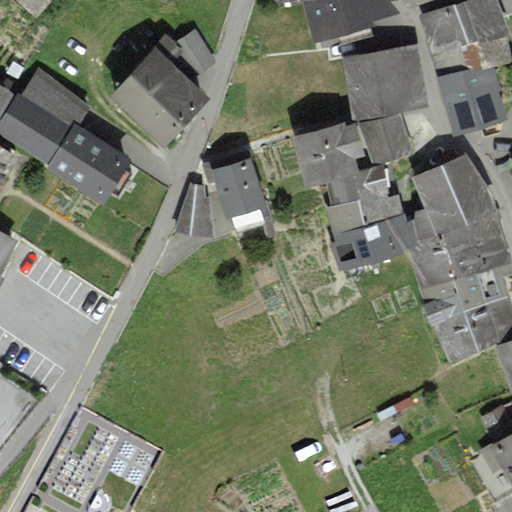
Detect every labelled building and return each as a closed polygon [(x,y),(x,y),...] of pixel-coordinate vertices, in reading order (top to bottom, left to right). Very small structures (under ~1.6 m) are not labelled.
[(21,0),(39,16),(53,0),(21,0)] [(271,0),(271,3),(301,0),(315,44),(324,40),(327,46),(399,15),(387,0),(271,0)] [(404,0),(411,9),(434,0),(404,0)] [(511,158),(511,159),(511,163),(511,104),(498,67),(511,63),(511,50),(508,37),(511,35),(511,30),(498,0),(471,0),(422,17),(435,49),(428,51),(457,136),(511,115),(511,158)] [(167,35),(116,93),(169,145),(216,97),(194,78),(216,64),(195,31),(177,43),(167,35)] [(421,290),(451,365),(511,336),(511,270),(500,209),(468,156),(414,177),(429,208),(407,221),(387,164),(416,151),(399,113),(432,106),(417,47),(345,58),(354,119),(296,135),(312,186),(326,181),(333,207),(327,208),(339,245),(333,247),(339,267),(345,265),(347,272),(409,251),(421,290)] [(36,71),(0,129),(0,132),(110,200),(135,160),(79,125),(92,105),(36,71)] [(0,117),(15,94),(0,84),(0,117)] [(0,188),(19,159),(0,146),(0,188)] [(255,157),(216,170),(237,232),(267,222),(262,209),(272,206),(255,157)] [(193,185),(177,232),(216,237),(206,185),(193,185)] [(0,277),(19,240),(0,229),(0,277)] [(511,340),(498,347),(511,380),(511,340)] [(497,436),(511,427),(511,396),(483,414),(497,436)] [(511,434),(480,452),(493,477),(508,468),(511,475),(511,434)]
